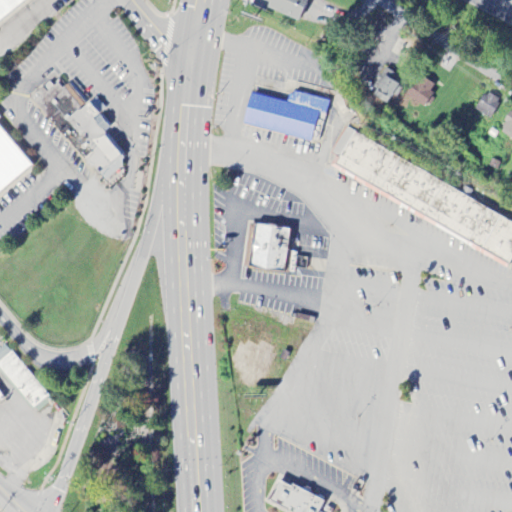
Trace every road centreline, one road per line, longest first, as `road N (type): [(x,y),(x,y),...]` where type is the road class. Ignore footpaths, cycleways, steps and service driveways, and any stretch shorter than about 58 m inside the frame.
road 1 (trunk): [(194,438),(177,142),(200,0)]
road 2 (residential): [(177,142),(95,398),(48,511)]
road 3 (residential): [(177,142),(306,179),(511,283)]
road 4 (residential): [(382,0),(511,87)]
